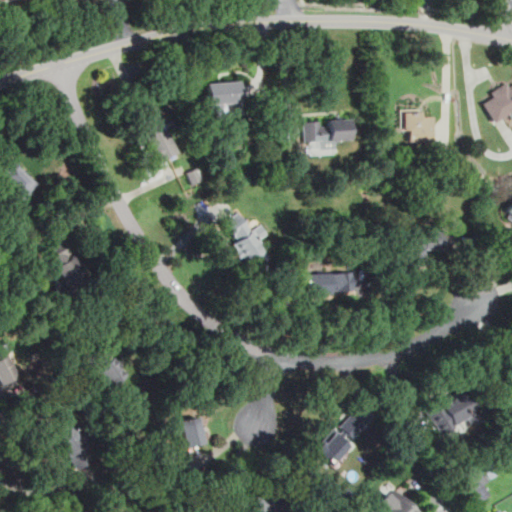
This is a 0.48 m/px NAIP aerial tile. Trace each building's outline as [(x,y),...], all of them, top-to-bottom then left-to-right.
[(241,114),(239,80),(205,82),(206,108),(220,107),(221,115),(241,114)] [(511,81),(488,92),(491,98),(482,103),(491,123),(511,113),(511,81)] [(176,152),(154,98),(132,108),(154,162),(176,152)] [(402,111),(402,129),(408,129),(409,141),(433,140),(432,116),(420,116),(420,110),(402,111)] [(301,119),(301,140),(314,140),(315,148),(336,147),(336,139),(348,138),(347,118),(301,119)] [(0,183),(18,202),(36,183),(9,156),(0,165),(0,171),(6,177),(0,183)] [(259,223),(249,229),(237,211),(218,223),(249,270),(269,257),(257,239),(266,234),(259,223)] [(440,249),(441,232),(423,231),(391,245),(401,267),(420,259),(417,250),(423,248),(440,249)] [(77,251),(72,254),(62,236),(44,247),(67,288),(91,275),(77,251)] [(351,272),(300,272),(300,294),(351,294),(351,272)] [(0,345),(0,381),(13,378),(3,345),(0,345)] [(88,356),(105,387),(125,375),(108,345),(88,356)] [(423,406),(438,435),(452,428),(450,424),(465,416),(470,425),(482,419),(465,387),(438,401),(436,399),(423,406)] [(175,420),(182,446),(203,441),(196,414),(175,420)] [(349,415),(339,426),(342,430),(345,432),(351,437),(361,426),(349,415)] [(73,468),(90,459),(70,421),(53,430),(73,468)] [(335,438),(338,440),(345,432),(342,430),(335,438)] [(313,450),(327,463),(344,446),(338,440),(335,438),(331,434),(322,444),(320,442),(313,450)] [(511,442),(503,448),(510,460),(511,458),(511,442)] [(485,467),(491,477),(500,472),(494,461),(485,467)] [(461,475),(476,501),(489,493),(484,483),(488,481),(478,465),(461,475)] [(374,505),(381,511),(415,511),(417,511),(393,486),(374,505)] [(236,511),(276,511),(276,494),(237,493),(236,511)]
